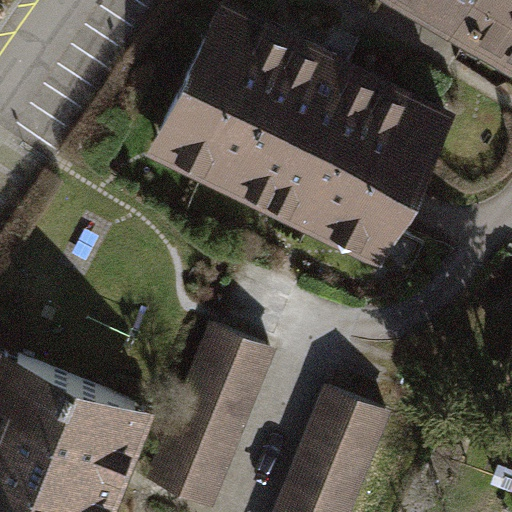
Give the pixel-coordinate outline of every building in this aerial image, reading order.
[(404,0),(457,31),(475,0),(404,0)] [(511,0),(475,0),(457,31),(511,64),(511,0)] [(230,12),(167,147),(393,251),(456,116),(230,12)] [(277,346),(218,323),(155,481),(214,505),(277,346)] [(116,511),(157,407),(10,350),(0,375),(0,511),(116,511)] [(349,511),(391,411),(330,386),(278,511),(349,511)]
